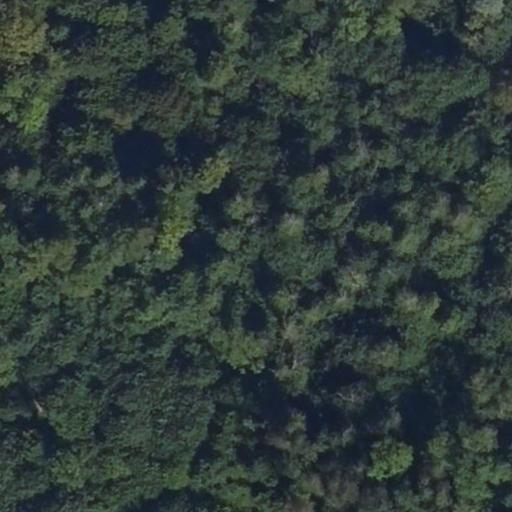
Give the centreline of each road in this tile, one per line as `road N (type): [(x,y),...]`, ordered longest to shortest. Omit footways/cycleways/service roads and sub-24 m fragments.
road 1 (track): [(99,511),(51,409),(0,339)]
road 2 (track): [(0,114),(42,0)]
